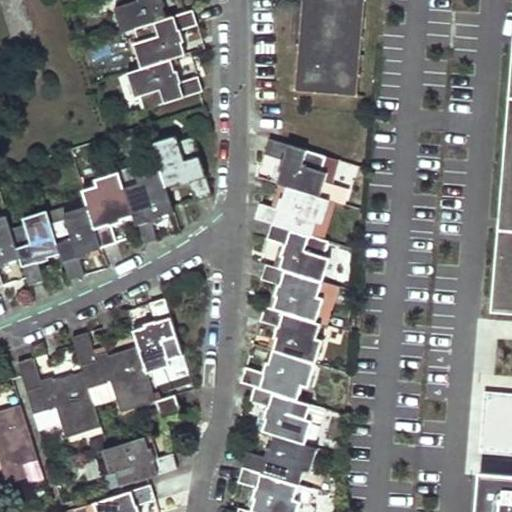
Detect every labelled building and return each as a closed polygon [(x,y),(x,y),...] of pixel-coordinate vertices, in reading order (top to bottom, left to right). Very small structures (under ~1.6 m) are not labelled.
[(117,0),(120,7),(115,8),(123,33),(155,23),(159,36),(135,44),(142,69),(127,73),(135,97),(139,95),(145,110),(203,91),(199,77),(182,82),(179,71),(177,71),(172,59),(186,55),(182,43),(185,42),(181,30),(198,25),(193,10),(175,16),(167,19),(163,7),(166,6),(163,0),(117,0)] [(302,0),(295,92),(359,97),(366,0),(302,0)] [(511,108),(495,310),(511,311),(511,108)] [(177,137),(153,144),(162,170),(138,177),(135,166),(120,170),(121,173),(97,180),(98,186),(84,191),(88,206),(65,214),(63,208),(49,212),(48,211),(24,219),(26,224),(11,229),(7,216),(0,218),(0,286),(4,286),(0,273),(0,267),(10,265),(9,262),(21,258),(30,286),(45,281),(39,263),(50,260),(49,257),(61,253),(64,262),(70,281),(85,276),(80,258),(91,255),(90,252),(102,249),(102,247),(117,242),(111,225),(122,221),(122,219),(134,215),(137,226),(143,244),(158,240),(152,222),(164,218),(163,216),(175,212),(167,187),(179,184),(180,186),(191,183),(196,199),(211,195),(194,138),(179,142),(177,137)] [(238,511),(304,511),(312,488),(300,485),(305,470),(310,472),(318,448),(306,445),(313,421),(308,419),(312,404),(307,403),(312,389),(309,388),(316,363),(323,340),(317,338),(322,323),(327,325),(339,287),(323,282),(331,258),(324,256),(329,241),(313,236),(317,222),(323,224),(330,200),(345,204),(350,189),(330,183),(337,160),(270,140),(265,154),(283,160),(279,171),(282,172),(278,184),(287,187),(283,199),(281,198),(278,209),(260,203),(256,219),(272,224),(267,239),(285,245),(281,256),(284,257),(280,269),(266,265),(262,279),(278,284),(274,296),(278,297),(274,309),(265,306),(260,321),(278,326),(274,338),(277,339),(273,350),(270,362),(267,361),(264,372),(247,367),(242,382),(255,387),(250,402),(267,408),(264,419),(266,419),(262,431),(275,435),(271,447),(269,446),(265,457),(248,452),(243,468),(238,483),(256,488),(253,499),(255,500),(251,511),(239,508),(238,511)] [(171,366),(169,360),(184,355),(166,298),(150,303),(156,321),(144,324),(145,327),(134,331),(139,346),(109,356),(106,346),(94,350),(89,332),(72,337),(83,372),(54,381),(53,377),(41,381),(33,357),(17,363),(34,414),(57,407),(66,438),(101,427),(95,407),(117,400),(121,413),(156,402),(147,373),(171,366)] [(511,456),(511,394),(485,393),(482,455),(511,456)] [(175,395),(156,402),(162,421),(182,414),(175,395)] [(322,408),(312,404),(308,419),(313,421),(318,423),(322,408)] [(0,461),(7,484),(28,477),(24,464),(38,460),(21,405),(0,411),(0,461)] [(159,458),(151,435),(103,450),(110,473),(104,476),(109,490),(178,469),(173,453),(159,458)] [(511,511),(511,477),(482,475),(478,511),(511,511)] [(332,477),(330,494),(339,497),(340,478),(332,477)] [(140,511),(138,505),(156,500),(151,485),(94,503),(96,511),(140,511)] [(337,502),(339,497),(330,494),(320,490),(318,497),(337,502)]
